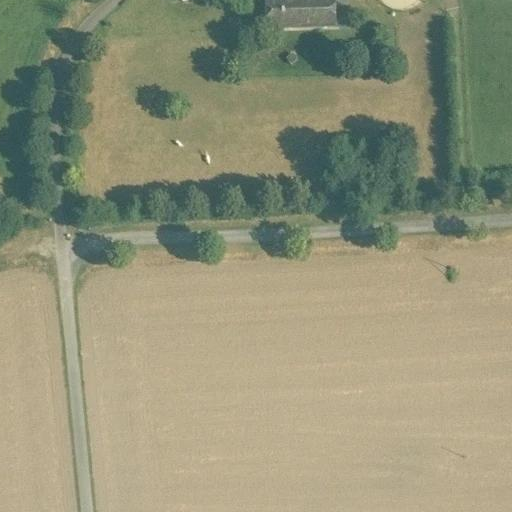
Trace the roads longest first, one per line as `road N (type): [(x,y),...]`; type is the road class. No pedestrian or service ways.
road 1 (track): [(511,222),(58,241)]
road 2 (track): [(84,511),(58,241)]
road 3 (track): [(58,241),(53,93),(90,24),(123,0)]
